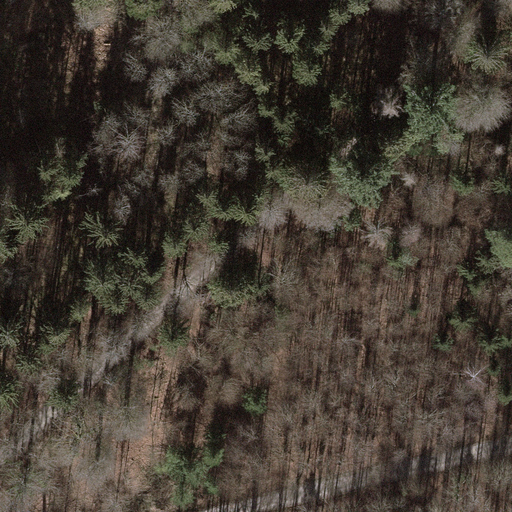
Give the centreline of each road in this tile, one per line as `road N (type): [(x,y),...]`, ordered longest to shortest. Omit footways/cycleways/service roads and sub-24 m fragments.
road 1 (track): [(508,0),(0,460)]
road 2 (track): [(221,511),(511,445)]
